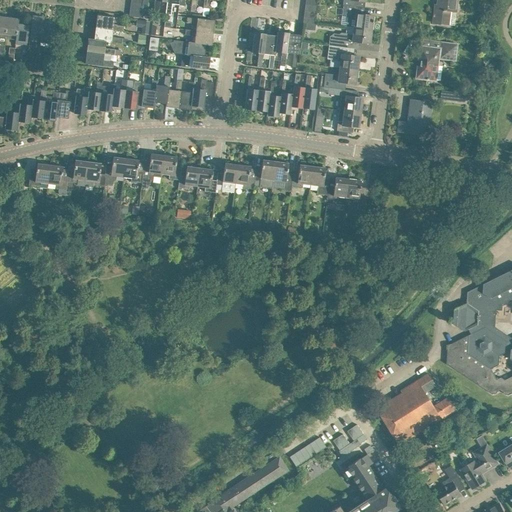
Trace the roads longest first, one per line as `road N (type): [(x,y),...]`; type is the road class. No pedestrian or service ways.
road 1 (residential): [(417,511),(351,406),(178,511)]
road 2 (track): [(164,511),(6,320)]
road 3 (residential): [(217,132),(99,136),(0,157)]
road 4 (residential): [(375,154),(217,132)]
road 5 (residential): [(394,0),(375,154)]
road 6 (residential): [(511,176),(375,154)]
road 7 (residential): [(217,132),(234,7)]
